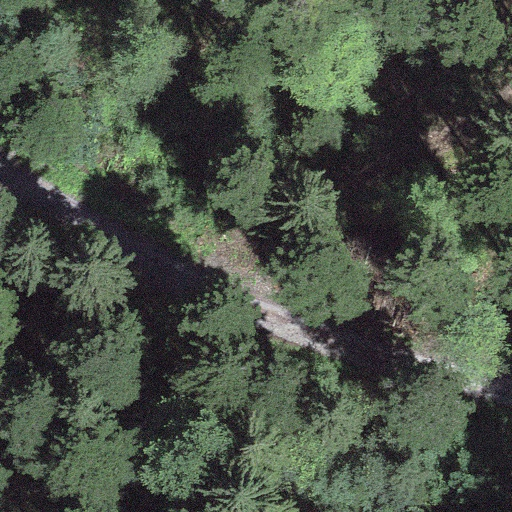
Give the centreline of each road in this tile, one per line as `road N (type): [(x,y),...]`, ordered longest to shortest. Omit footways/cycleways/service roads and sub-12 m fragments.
road 1 (track): [(0,172),(142,260),(299,340),(511,392)]
road 2 (track): [(143,511),(153,423),(142,260),(79,0)]
